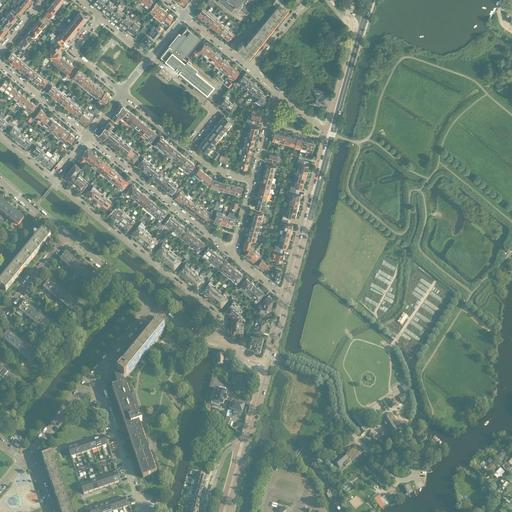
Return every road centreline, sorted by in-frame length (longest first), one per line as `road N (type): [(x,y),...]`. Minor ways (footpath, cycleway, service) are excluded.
road 1 (tertiary): [(289,295),(364,17)]
road 2 (residential): [(221,342),(212,312),(51,178)]
road 3 (residential): [(232,253),(87,136)]
road 4 (residential): [(141,511),(108,411),(82,386)]
